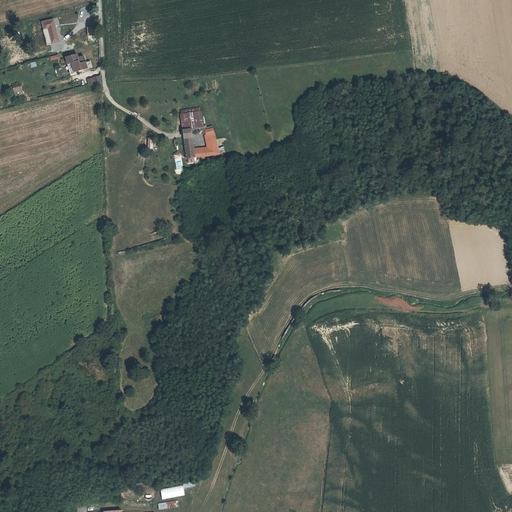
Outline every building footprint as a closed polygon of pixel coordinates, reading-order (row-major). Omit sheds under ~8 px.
[(59,41),(54,19),(42,22),(44,30),(48,28),(52,43),(59,41)] [(88,69),(86,63),(84,56),(79,58),(78,54),(66,57),(67,63),(72,62),(74,72),(88,69)] [(20,83),(11,86),(14,94),(22,91),(20,83)] [(184,137),(192,136),(191,129),(183,130),(184,137)] [(184,138),(186,149),(187,157),(210,155),(208,150),(194,151),(192,136),(184,137),(184,138)] [(183,485),(160,488),(161,498),(184,496),(183,485)] [(158,502),(158,509),(178,507),(178,501),(158,502)]
